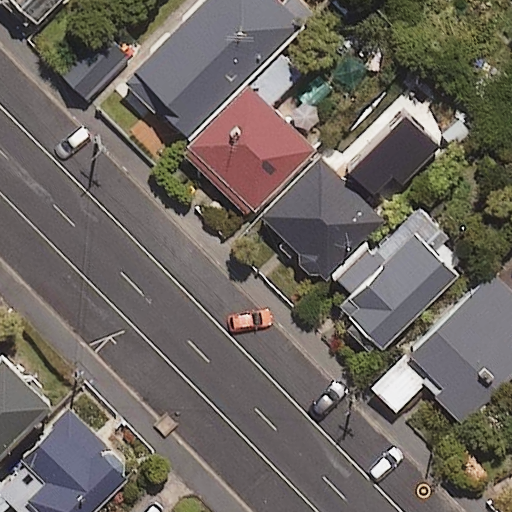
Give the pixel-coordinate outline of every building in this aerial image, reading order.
[(1,0),(19,19),(39,0),(1,0)] [(273,42),(300,16),(284,0),(189,0),(116,71),(178,134),(273,42)] [(123,58),(102,38),(65,76),(86,96),(123,58)] [(299,68),(273,42),(178,134),(245,203),(308,142),(266,100),(299,68)] [(411,62),(393,81),(426,111),(443,91),(411,62)] [(359,230),(379,210),(367,198),(392,174),(360,140),(332,167),(312,147),(250,208),(313,274),(359,230)] [(359,230),(313,274),(375,338),(457,258),(435,235),(444,227),(416,198),(370,242),(359,230)] [(511,290),(486,264),(400,347),(425,373),(463,412),(511,364),(511,290)] [(425,373),(400,347),(365,381),(390,406),(425,373)] [(0,426),(37,389),(0,352),(0,426)] [(78,511),(126,464),(59,398),(10,447),(37,473),(19,491),(39,511),(78,511)]
